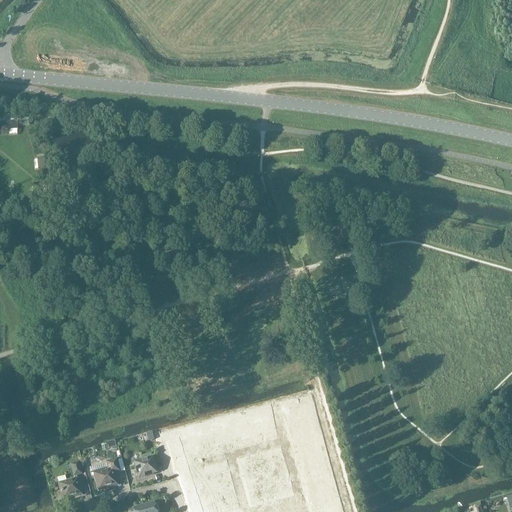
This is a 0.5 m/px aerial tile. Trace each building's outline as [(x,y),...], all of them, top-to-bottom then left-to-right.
[(0,121),(7,122),(7,130),(17,130),(17,121),(28,121),(28,113),(0,113),(0,121)] [(46,156),(38,157),(39,170),(47,169),(46,156)] [(44,203),(55,202),(52,185),(42,186),(44,203)] [(303,403),(283,408),(286,419),(305,413),(303,403)] [(268,408),(200,428),(200,429),(202,434),(203,440),(205,445),(206,450),(207,453),(275,433),(268,408)] [(305,413),(286,419),(289,428),(308,423),(305,413)] [(308,423),(289,428),(292,438),(311,433),(308,423)] [(311,433),(292,438),(294,448),(313,443),(311,433)] [(313,443),(294,448),(297,458),(320,451),(317,442),(313,443)] [(169,450),(162,451),(166,465),(173,463),(175,470),(189,466),(183,444),(168,448),(169,450)] [(320,451),(297,458),(300,468),(323,462),(320,451)] [(146,476),(157,473),(152,457),(133,462),(137,479),(146,477),(146,476)] [(113,474),(119,472),(116,460),(105,463),(107,470),(93,474),(98,490),(116,485),(113,474)] [(70,464),(73,477),(81,475),(78,462),(70,464)] [(225,463),(202,470),(205,480),(228,474),(225,463)] [(228,474),(205,480),(208,490),(212,489),(230,484),(228,474)] [(329,474),(305,481),(307,489),(305,489),(307,495),(329,488),(333,487),(329,474)] [(62,500),(81,495),(77,479),(58,484),(62,500)] [(230,484),(212,489),(214,499),(233,493),(230,484)] [(329,488),(307,495),(309,500),(310,500),(312,507),(333,501),(329,488)] [(214,499),(211,500),(213,511),(227,511),(225,507),(236,504),(233,493),(214,499)] [(333,501),(312,507),(313,511),(339,511),(337,500),(333,501)] [(155,511),(153,503),(133,509),(133,511),(155,511)]
